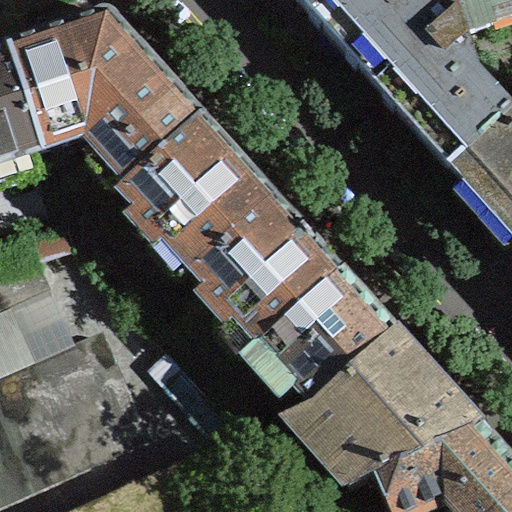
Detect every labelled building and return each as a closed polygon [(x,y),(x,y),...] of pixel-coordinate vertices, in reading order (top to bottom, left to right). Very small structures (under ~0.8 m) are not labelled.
[(511,112),(511,111),(478,73),(459,17),(453,0),(295,0),(296,0),(449,169),(511,112)] [(511,0),(453,0),(459,17),(511,0)] [(13,46),(9,47),(9,48),(43,153),(84,139),(97,153),(127,187),(201,119),(179,95),(179,94),(140,51),(109,17),(108,17),(107,16),(106,16),(105,16),(104,16),(103,16),(103,17),(70,28),(70,27),(41,36),(41,37),(13,46)] [(0,176),(14,172),(11,163),(43,153),(9,48),(0,50),(0,176)] [(511,112),(449,169),(463,185),(511,239),(511,112)] [(190,271),(192,269),(272,197),(248,171),(225,145),(201,119),(127,187),(120,194),(134,210),(126,217),(156,250),(164,242),(190,271)] [(257,345),(339,272),(317,247),(294,222),(272,197),(192,269),(190,271),(205,288),(197,295),(226,328),(234,320),(257,345)] [(355,289),(339,272),(257,345),(313,407),(395,333),(379,316),(379,315),(355,289)] [(375,476),(480,428),(454,399),(455,398),(423,362),(422,363),(395,333),(313,407),(303,412),(341,454),(328,466),(348,488),(375,476)] [(0,392),(0,494),(120,441),(82,356),(0,392)] [(391,511),(430,511),(446,505),(453,511),(495,511),(511,497),(511,463),(480,428),(375,476),(391,511)] [(272,511),(221,455),(92,511),(272,511)] [(511,511),(511,497),(495,511),(511,511)]
